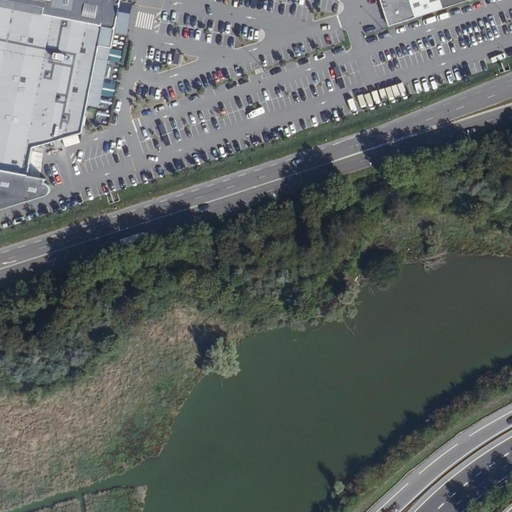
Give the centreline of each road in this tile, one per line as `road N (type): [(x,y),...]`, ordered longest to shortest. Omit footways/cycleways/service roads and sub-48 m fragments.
road 1 (secondary): [(0,277),(511,114)]
road 2 (secondary): [(501,92),(0,260)]
road 3 (motorway): [(511,416),(432,467),(382,511)]
